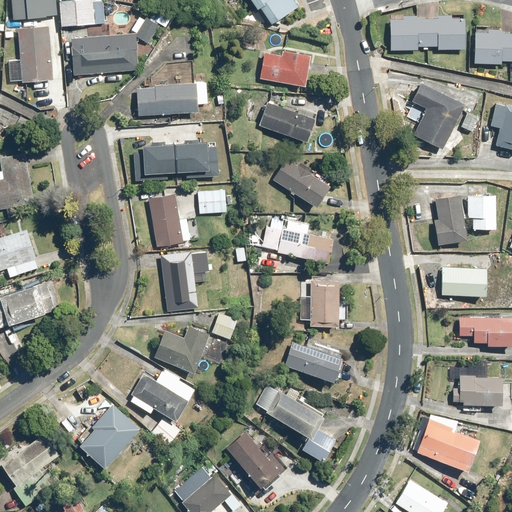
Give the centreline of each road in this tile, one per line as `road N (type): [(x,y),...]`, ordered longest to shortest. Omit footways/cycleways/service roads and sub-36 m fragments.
road 1 (residential): [(344,8),(398,309),(399,356),(388,416),(340,511)]
road 2 (residential): [(105,307),(93,278),(72,130),(96,134),(118,278)]
road 3 (residential): [(105,307),(74,354),(0,407)]
